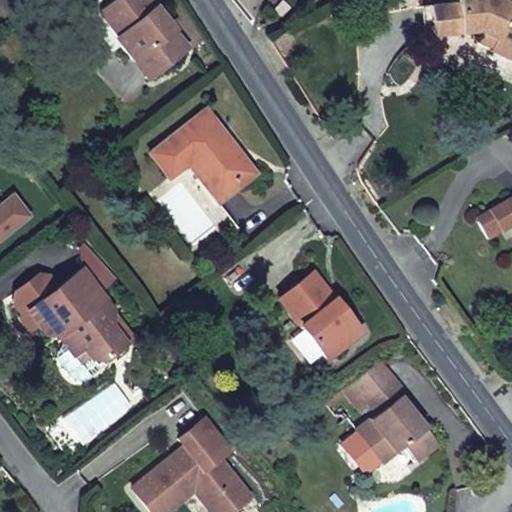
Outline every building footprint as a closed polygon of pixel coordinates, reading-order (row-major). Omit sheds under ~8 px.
[(118,0),(111,0),(98,10),(122,41),(120,43),(133,60),(143,52),(157,70),(186,47),(149,0),(123,0),(121,2),(118,0)] [(430,6),(433,37),(477,33),(479,34),(493,39),(489,49),(488,52),(511,62),(511,5),(500,0),(455,0),(456,3),(430,6)] [(122,41),(98,10),(95,5),(88,19),(112,50),(120,43),(122,41)] [(421,7),(423,38),(433,37),(430,6),(421,7)] [(493,39),(479,34),(475,43),(489,49),(493,39)] [(147,78),(157,70),(143,52),(133,60),(147,78)] [(203,110),(147,155),(167,180),(189,162),(206,183),(201,186),(216,205),(255,174),(203,110)] [(511,195),(504,200),(487,210),(492,218),(478,226),(486,239),(511,225),(511,195)] [(0,236),(24,217),(8,197),(0,203),(0,236)] [(492,218),(487,210),(473,218),(478,226),(492,218)] [(45,329),(58,330),(65,325),(71,333),(64,338),(73,350),(84,342),(92,353),(108,355),(127,341),(113,322),(115,306),(83,265),(59,283),(50,272),(40,271),(17,288),(15,299),(25,311),(29,308),(45,329)] [(310,271),(278,298),(324,357),(358,331),(310,271)] [(65,325),(58,330),(64,338),(71,333),(65,325)] [(81,360),(92,353),(84,342),(73,350),(81,360)] [(343,387),(348,394),(357,406),(367,399),(377,412),(356,428),(379,459),(401,443),(414,460),(437,443),(420,420),(400,395),(406,390),(381,358),(343,387)] [(343,387),(324,402),(328,407),(348,394),(343,387)] [(425,416),(406,390),(400,395),(420,420),(425,416)] [(344,412),(338,417),(341,420),(347,416),(344,412)] [(174,438),(180,446),(185,453),(175,461),(170,454),(127,487),(145,511),(157,511),(188,489),(200,506),(207,501),(216,511),(226,511),(246,497),(215,458),(224,450),(200,417),(174,438)] [(185,453),(180,446),(170,454),(175,461),(185,453)] [(204,511),(216,511),(207,501),(200,506),(204,511)]
